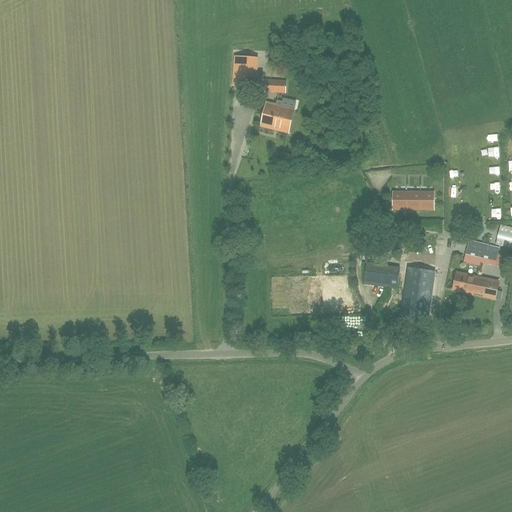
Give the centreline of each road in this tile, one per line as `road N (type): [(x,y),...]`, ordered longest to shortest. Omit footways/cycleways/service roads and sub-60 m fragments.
road 1 (unclassified): [(0,360),(300,355),(359,378)]
road 2 (unclassified): [(253,511),(359,378)]
road 3 (unclassified): [(359,378),(409,353),(511,339)]
